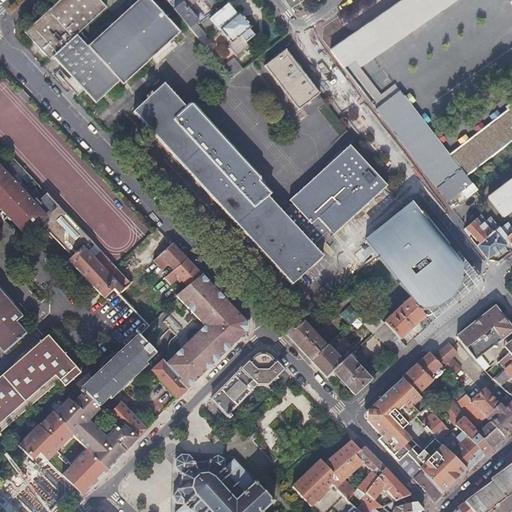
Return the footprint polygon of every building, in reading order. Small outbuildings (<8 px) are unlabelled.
[(79,96),(83,92),(95,104),(119,83),(88,48),(76,37),(107,9),(98,0),(61,0),(25,34),(50,61),(53,58),(71,78),(80,88),(75,92),(79,96)] [(147,0),(140,0),(88,48),(119,83),(122,87),(179,34),(147,0)] [(212,5),(207,0),(179,0),(171,7),(189,29),(196,24),(198,22),(186,8),(196,0),(201,0),(208,8),(212,5)] [(404,0),(331,52),(345,70),(356,62),(360,67),(453,0),(404,0)] [(219,32),(220,31),(238,17),(228,5),(210,20),(219,32)] [(231,45),(229,46),(228,47),(236,57),(250,47),(247,43),(254,37),(249,30),(252,28),(240,14),(238,17),(220,31),(231,45)] [(208,40),(196,24),(189,29),(202,45),(208,40)] [(298,112),(319,95),(285,52),(264,69),(298,112)] [(230,79),(236,75),(242,70),(233,58),(221,68),(230,79)] [(77,97),(79,96),(75,92),(80,88),(71,78),(65,84),(77,97)] [(387,187),(350,148),(290,204),(294,207),(284,216),(269,200),(273,197),(261,184),(263,182),(192,106),(187,111),(165,86),(134,115),(292,287),(323,258),(317,252),(387,187)] [(399,91),(375,109),(447,203),(471,184),(466,177),(511,141),(511,106),(450,155),(399,91)] [(0,161),(0,206),(26,235),(48,213),(0,161)] [(511,210),(511,179),(488,197),(496,207),(503,217),(511,210)] [(419,307),(426,316),(473,280),(458,260),(456,261),(454,258),(450,260),(443,251),(446,249),(442,245),(445,243),(414,202),(407,208),(408,209),(367,241),(403,287),(412,298),(419,307)] [(59,206),(42,223),(60,243),(73,256),(85,244),(89,240),(59,206)] [(479,245),(492,233),(483,222),(485,221),(480,214),(464,230),(468,235),(470,234),(479,245)] [(489,222),(496,230),(499,227),(490,216),(486,220),(488,223),(489,222)] [(496,230),(492,233),(479,245),(477,246),(487,259),(509,242),(511,246),(511,233),(506,238),(499,227),(496,230)] [(149,258),(154,263),(173,245),(165,237),(158,229),(134,252),(138,256),(146,248),(145,247),(148,245),(156,253),(153,254),(149,258)] [(85,244),(70,260),(105,298),(114,289),(116,291),(123,284),(85,244)] [(173,245),(154,263),(150,267),(146,270),(149,273),(157,266),(163,271),(168,266),(170,267),(183,255),(181,253),(173,245)] [(446,249),(443,251),(450,260),(454,258),(446,249)] [(132,261),(138,256),(134,252),(129,256),(128,258),(132,261)] [(183,255),(170,267),(176,273),(188,261),(183,255)] [(145,262),(150,267),(154,263),(149,258),(145,262)] [(117,268),(120,272),(131,284),(139,277),(124,261),(117,268)] [(176,273),(145,302),(137,310),(141,314),(176,283),(179,285),(183,282),(187,287),(177,297),(192,313),(203,303),(207,308),(221,295),(212,285),(195,267),(188,261),(176,273)] [(0,348),(5,354),(27,335),(17,324),(24,318),(0,290),(0,348)] [(221,295),(207,308),(219,319),(232,307),(226,300),(221,295)] [(385,321),(386,323),(401,339),(426,316),(419,307),(412,298),(385,321)] [(219,319),(207,308),(203,303),(192,313),(205,327),(201,332),(223,355),(248,332),(248,323),(240,314),(232,307),(219,319)] [(375,333),(386,323),(385,321),(384,322),(370,307),(359,317),(375,333)] [(458,341),(496,309),(495,308),(456,339),(458,341)] [(511,333),(511,330),(496,309),(458,341),(475,361),(488,351),(489,351),(491,350),(497,350),(498,344),(511,333)] [(312,361),(327,348),(303,322),(294,330),(292,328),(287,335),(302,350),(312,361)] [(386,323),(375,333),(397,356),(408,347),(401,339),(386,323)] [(204,374),(223,355),(201,332),(180,351),(204,374)] [(154,350),(139,334),(138,335),(81,386),(84,390),(95,402),(104,395),(105,396),(138,367),(137,366),(154,350)] [(64,387),(80,374),(49,337),(0,379),(0,430),(58,380),(64,387)] [(449,345),(435,358),(442,366),(445,369),(453,361),(458,355),(449,345)] [(328,346),(327,348),(312,361),(321,370),(328,378),(334,372),(344,363),(328,346)] [(204,375),(204,374),(180,351),(166,364),(189,389),(204,375)] [(212,400),(230,419),(233,416),(231,414),(259,388),(268,386),(268,385),(285,369),(280,364),(277,360),(276,362),(275,360),(274,357),(272,355),(270,354),(268,353),(265,352),(261,352),(258,353),(257,353),(254,355),(252,358),(251,360),(250,362),(250,361),(241,369),(242,370),(212,400)] [(430,353),(418,365),(430,378),(442,366),(435,358),(430,353)] [(353,354),(344,363),(334,372),(355,395),(372,380),(352,359),(355,356),(353,354)] [(511,358),(509,354),(499,363),(504,370),(493,380),(500,386),(506,381),(505,380),(509,377),(511,381),(511,394),(501,404),(511,415),(511,358)] [(178,399),(189,389),(166,364),(163,361),(152,370),(178,399)] [(453,361),(445,369),(449,373),(454,378),(462,370),(453,361)] [(418,365),(402,379),(419,396),(434,382),(430,378),(418,365)] [(419,396),(402,379),(390,390),(410,410),(411,409),(421,398),(419,396)] [(507,435),(511,429),(511,415),(501,404),(488,390),(485,389),(476,397),(472,393),(469,396),(485,414),(504,437),(507,435)] [(89,449),(109,471),(123,456),(139,439),(125,424),(119,429),(113,422),(102,433),(86,415),(97,404),(95,402),(84,390),(83,392),(81,390),(74,397),(70,393),(57,408),(55,406),(54,408),(57,412),(77,434),(89,449)] [(390,390),(384,396),(408,422),(416,414),(411,409),(410,410),(390,390)] [(497,445),(504,437),(485,414),(469,396),(467,393),(459,401),(471,416),(483,430),(497,445)] [(443,494),(469,469),(448,448),(442,441),(439,439),(437,436),(426,447),(421,451),(413,442),(418,438),(405,425),(408,422),(384,396),(378,401),(380,404),(373,411),(373,418),(385,432),(383,435),(386,448),(392,454),(398,461),(407,453),(420,468),(443,494)] [(485,456),(492,449),(479,433),(468,420),(452,400),(443,408),(447,412),(458,426),(465,434),(484,455),(485,456)] [(380,404),(378,401),(369,410),(369,421),(375,428),(382,435),(383,435),(385,432),(373,418),(373,411),(380,404)] [(121,402),(107,415),(113,422),(119,429),(125,424),(139,439),(147,430),(121,402)] [(22,443),(35,457),(43,450),(50,459),(63,473),(80,492),(84,489),(88,493),(109,471),(89,449),(73,464),(60,450),(77,434),(57,412),(54,408),(42,422),(41,420),(22,443)] [(440,418),(447,412),(443,408),(437,414),(440,418)] [(437,414),(434,411),(423,421),(437,436),(439,439),(442,437),(450,429),(440,418),(437,414)] [(469,469),(484,455),(465,434),(458,426),(457,427),(452,431),(457,439),(448,448),(469,469)] [(492,449),(497,445),(483,430),(479,433),(492,449)] [(386,448),(383,435),(382,435),(378,439),(386,448)] [(418,438),(413,442),(421,451),(426,447),(418,438)] [(292,485),(310,505),(330,487),(329,486),(331,483),(334,474),(334,473),(334,472),(361,450),(352,441),(325,464),(321,460),(292,485)] [(377,502),(375,500),(367,493),(386,468),(376,458),(365,446),(361,450),(334,472),(334,474),(341,483),(344,480),(364,464),(369,469),(369,475),(355,491),(348,499),(354,505),(356,507),(360,511),(372,511),(375,510),(379,508),(382,506),(379,504),(377,502)] [(168,455),(167,459),(166,463),(174,471),(173,484),(166,489),(166,495),(174,499),(174,500),(165,508),(169,511),(258,511),(254,507),(266,496),(246,476),(246,477),(227,456),(222,460),(218,463),(218,453),(210,448),(204,454),(197,456),(189,459),(182,451),(173,450),(168,455)] [(50,459),(43,450),(35,457),(12,478),(32,500),(63,473),(50,459)] [(443,494),(420,468),(407,453),(398,461),(435,502),(443,494)] [(467,504),(473,511),(511,511),(511,463),(504,470),(492,480),(493,481),(483,490),(467,504)] [(392,499),(394,501),(411,495),(400,484),(387,469),(386,468),(367,493),(375,500),(383,490),(392,499)] [(331,483),(336,488),(341,483),(334,474),(331,483)] [(336,488),(348,499),(355,491),(344,480),(341,483),(336,488)] [(84,489),(80,492),(83,496),(84,497),(88,493),(84,489)] [(379,504),(382,506),(379,508),(380,510),(378,511),(393,511),(395,509),(396,509),(398,508),(395,502),(394,501),(392,499),(383,490),(375,500),(377,502),(379,504)] [(395,502),(398,508),(404,505),(417,502),(411,495),(394,501),(395,502)] [(0,511),(13,511),(0,499),(0,511)] [(404,505),(398,508),(402,511),(423,511),(424,510),(417,502),(404,505)]
